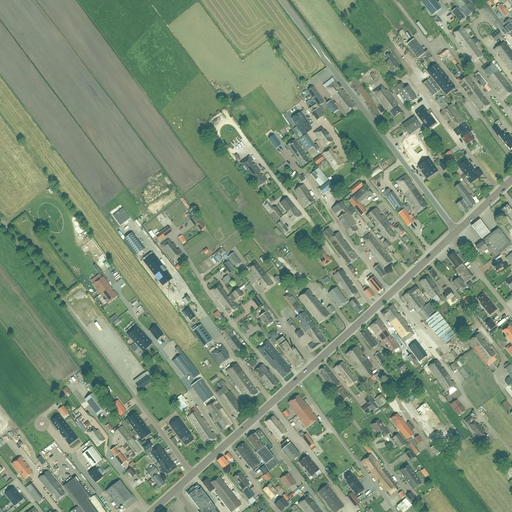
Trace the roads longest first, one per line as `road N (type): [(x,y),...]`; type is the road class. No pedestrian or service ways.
road 1 (tertiary): [(192,474),(451,236)]
road 2 (unclassified): [(192,474),(0,220)]
road 3 (unclassified): [(456,232),(280,0)]
